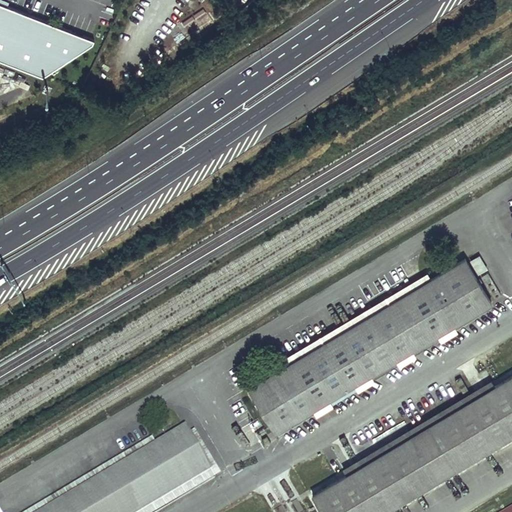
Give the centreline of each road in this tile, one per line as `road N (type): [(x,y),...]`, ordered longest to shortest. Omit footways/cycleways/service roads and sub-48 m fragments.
road 1 (motorway): [(0,275),(421,0)]
road 2 (motorway): [(369,0),(0,242)]
